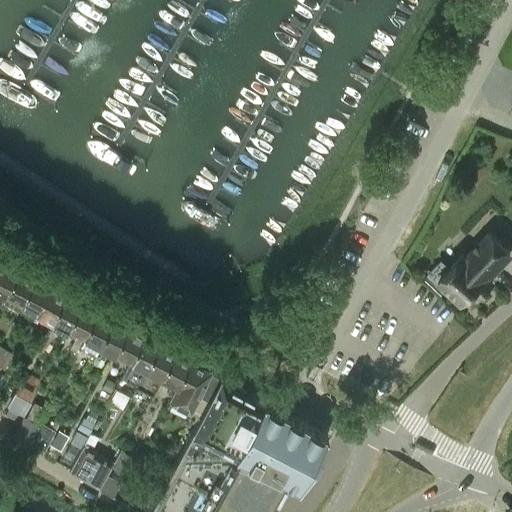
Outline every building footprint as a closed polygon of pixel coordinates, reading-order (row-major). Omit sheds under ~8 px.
[(511,251),(487,228),(467,249),(461,249),(455,255),(455,261),(450,267),(444,267),(440,271),(440,277),(439,278),(462,301),(474,288),(480,294),(493,280),(488,275),(511,251)] [(0,269),(0,289),(5,293),(6,293),(19,268),(5,261),(0,269)] [(6,293),(5,293),(1,302),(7,305),(11,296),(21,301),(34,276),(19,268),(6,293)] [(21,301),(35,309),(36,309),(49,285),(34,276),(21,301)] [(36,309),(35,309),(31,319),(36,322),(41,312),(52,318),(47,328),(49,329),(67,294),(49,285),(36,309)] [(85,304),(67,294),(49,329),(52,331),(57,321),(66,326),(63,333),(68,336),(85,304)] [(101,312),(85,304),(68,336),(74,338),(70,347),(80,352),(101,312)] [(101,312),(80,352),(91,357),(93,353),(98,344),(101,345),(115,320),(101,312)] [(98,344),(93,353),(100,356),(104,347),(114,353),(128,327),(115,320),(101,345),(98,344)] [(142,334),(128,327),(114,353),(128,360),(142,334)] [(142,334),(128,360),(130,361),(121,378),(135,385),(157,342),(142,334)] [(172,350),(157,342),(135,385),(152,394),(160,376),(159,376),(172,350)] [(14,352),(0,344),(0,367),(5,370),(14,352)] [(188,359),(172,350),(159,376),(160,376),(175,384),(188,359)] [(175,384),(168,397),(189,410),(200,388),(210,370),(188,359),(175,384)] [(209,370),(200,388),(211,394),(221,376),(209,370)] [(21,374),(6,404),(22,412),(39,379),(29,374),(27,377),(21,374)] [(298,486),(327,433),(263,398),(262,399),(221,376),(211,394),(146,511),(269,511),(287,480),(298,486)] [(34,401),(26,416),(38,422),(44,410),(46,407),(34,401)] [(32,433),(38,422),(26,416),(20,427),(13,440),(25,446),(26,445),(28,442),(32,433)] [(44,450),(55,428),(40,420),(33,433),(29,442),(44,450)] [(59,430),(51,445),(61,449),(69,435),(59,430)] [(98,454),(97,454),(83,446),(69,470),(69,471),(82,479),(84,479),(98,454)] [(122,447),(113,463),(112,465),(123,472),(133,453),(122,447)] [(84,479),(85,480),(99,488),(107,473),(112,465),(113,463),(111,462),(100,455),(98,454),(84,479)] [(107,473),(99,488),(112,496),(121,481),(107,473)]
